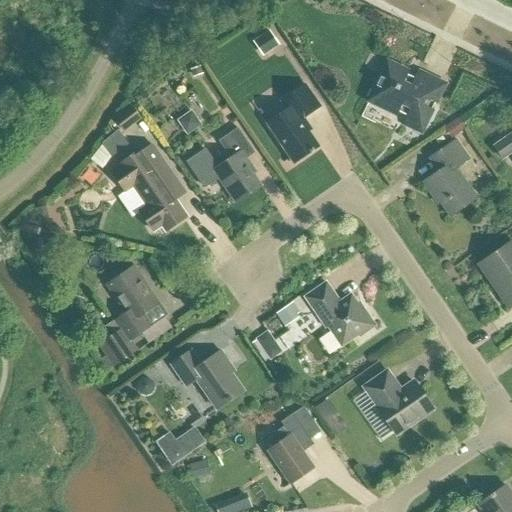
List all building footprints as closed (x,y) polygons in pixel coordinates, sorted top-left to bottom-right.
[(250,42),(260,57),(276,46),(266,32),(250,42)] [(406,127),(421,134),(443,86),(422,76),(421,79),(389,64),(370,104),(395,116),(398,110),(411,116),(406,127)] [(305,86),(281,102),(287,111),(267,125),(294,164),(319,147),(300,121),(320,107),(305,86)] [(141,120),(132,108),(113,121),(122,133),(141,120)] [(192,112),(177,123),(182,130),(197,120),(192,112)] [(445,125),(455,139),(465,132),(455,118),(445,125)] [(243,161),(255,154),(237,129),(219,142),(231,159),(217,169),(205,151),(187,163),(204,188),(221,176),(238,202),(260,187),(243,161)] [(511,135),(492,148),(502,162),(511,156),(511,135)] [(139,213),(153,232),(161,226),(166,233),(187,218),(172,196),(182,189),(152,146),(142,153),(141,151),(119,166),(121,167),(112,173),(125,192),(132,188),(141,202),(144,201),(148,207),(139,213)] [(429,159),(438,174),(424,185),(437,207),(441,204),(450,219),(477,199),(456,170),(460,167),(447,146),(429,159)] [(511,309),(511,243),(479,267),(509,311),(511,309)] [(99,345),(114,367),(137,351),(130,341),(150,328),(142,316),(158,305),(133,268),(108,285),(127,313),(115,321),(121,330),(99,345)] [(363,312),(351,296),(340,303),(326,284),(305,298),(326,329),(328,327),(342,347),(358,336),(360,337),(375,327),(365,311),(363,312)] [(291,303),(273,315),(283,329),(297,319),(294,315),(298,313),(291,303)] [(278,353),(264,332),(251,341),(252,342),(249,344),(266,368),(271,364),(268,360),(278,353)] [(196,380),(217,410),(243,392),(227,369),(230,367),(220,352),(201,366),(191,352),(171,366),(186,387),(196,380)] [(366,391),(353,401),(381,440),(394,431),(397,435),(433,410),(413,382),(401,391),(387,372),(364,388),(366,391)] [(315,409),(325,423),(339,414),(329,400),(315,409)] [(274,434),(281,443),(268,452),(291,484),(313,469),(298,448),(310,440),(293,415),(281,423),(284,427),(274,434)] [(170,431),(155,441),(160,450),(171,465),(205,442),(195,426),(175,440),(170,431)] [(186,466),(190,481),(207,476),(204,462),(186,466)] [(478,506),(481,511),(511,511),(511,495),(506,487),(478,506)] [(215,506),(217,511),(235,511),(231,500),(215,506)]
